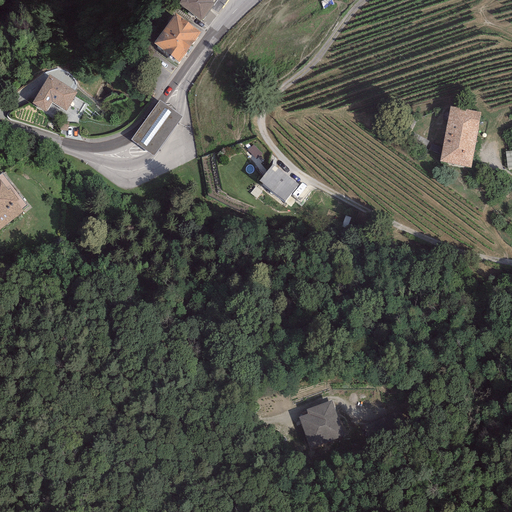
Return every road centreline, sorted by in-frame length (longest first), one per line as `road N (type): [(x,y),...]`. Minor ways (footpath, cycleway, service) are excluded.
road 1 (track): [(367,0),(310,69),(264,105),(257,130),(288,174),(412,255)]
road 2 (tertiary): [(249,0),(130,153),(75,148),(0,125)]
road 3 (track): [(0,482),(107,494),(163,511)]
